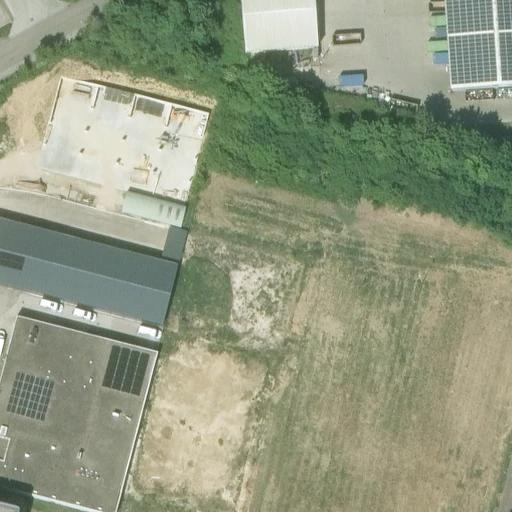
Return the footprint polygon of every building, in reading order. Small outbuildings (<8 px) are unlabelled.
[(240,0),(244,55),(316,50),(312,0),(240,0)] [(511,0),(446,0),(453,93),(511,88),(511,0)] [(185,209),(126,193),(120,214),(179,230),(185,209)] [(161,328),(177,268),(37,232),(0,222),(0,285),(22,292),(161,328)] [(154,355),(63,331),(15,319),(0,379),(0,490),(85,511),(115,511),(119,497),(178,511),(240,511),(279,361),(162,331),(154,355)]
